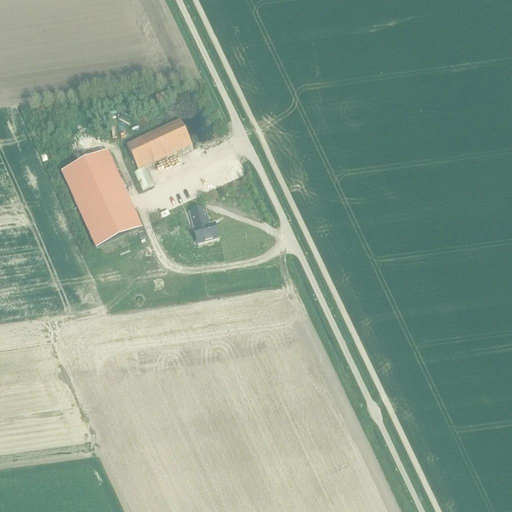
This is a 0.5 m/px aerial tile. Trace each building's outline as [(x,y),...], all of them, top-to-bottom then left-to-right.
[(157,103),(169,97),(166,90),(154,96),(157,103)] [(144,167),(191,146),(180,122),(127,145),(138,171),(134,173),(142,190),(152,185),(144,167)] [(142,228),(108,154),(62,175),(96,249),(142,228)] [(197,201),(188,181),(174,187),(177,194),(167,198),(170,203),(179,199),(183,207),(197,201)] [(169,206),(163,193),(156,197),(161,209),(163,209),(169,206)] [(205,210),(190,214),(194,230),(194,231),(198,246),(219,240),(215,225),(209,227),(208,224),(206,216),(206,217),(204,212),(205,211),(205,210)]
